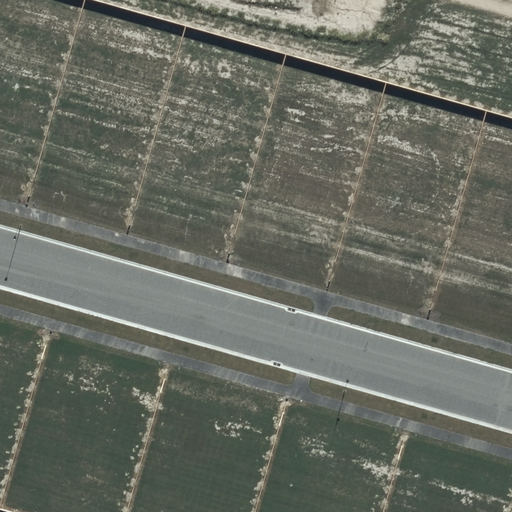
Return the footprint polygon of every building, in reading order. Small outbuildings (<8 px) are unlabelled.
[(0,152),(21,159),(55,36),(4,23),(0,38),(0,152)] [(152,65),(109,53),(105,66),(63,53),(33,160),(72,171),(77,155),(86,158),(80,179),(122,191),(134,146),(129,145),(152,65)] [(227,181),(255,87),(210,74),(202,101),(173,92),(145,185),(181,195),(176,210),(221,223),(233,183),(227,181)] [(327,204),(357,104),(320,93),(306,140),(271,130),(241,231),(286,244),(288,237),(325,248),(338,207),(327,204)] [(422,223),(450,128),(423,120),(405,179),(399,177),(405,158),(370,147),(334,266),(367,276),(382,225),(402,231),(395,255),(419,262),(430,225),(422,223)] [(511,300),(511,164),(503,162),(493,201),(462,193),(438,281),(511,300)]
